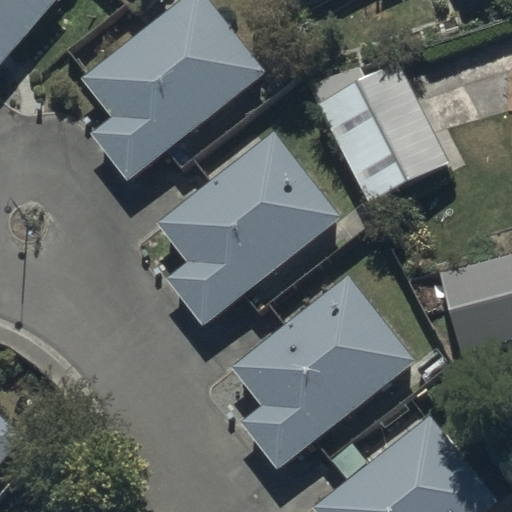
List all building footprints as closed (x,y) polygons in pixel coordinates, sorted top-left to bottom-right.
[(0,0),(0,81),(69,1),(67,0),(0,0)] [(210,0),(204,0),(89,89),(116,124),(94,141),(135,194),(276,85),(210,0)] [(113,0),(129,13),(140,0),(113,0)] [(489,0),(460,0),(463,9),(489,0)] [(396,69),(321,112),(379,215),(454,173),(396,69)] [(349,224),(278,139),(164,234),(191,267),(167,287),(210,339),(349,224)] [(511,351),(511,263),(442,281),(462,363),(511,351)] [(416,374),(351,289),(237,376),(265,413),(244,429),(281,478),(416,374)] [(0,478),(29,444),(0,419),(0,478)] [(500,511),(433,427),(326,511),(500,511)]
